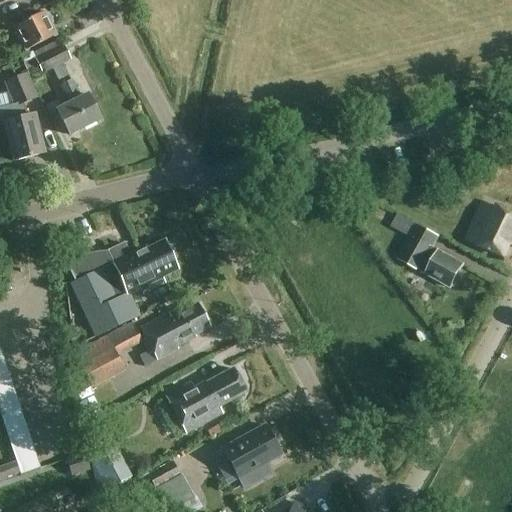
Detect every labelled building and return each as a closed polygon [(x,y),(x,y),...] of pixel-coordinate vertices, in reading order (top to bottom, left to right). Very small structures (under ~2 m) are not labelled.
[(13,28),(25,50),(54,35),(49,24),(50,22),(47,16),(44,15),(43,12),(13,28)] [(35,58),(42,74),(70,60),(62,45),(35,58)] [(0,124),(2,124),(13,163),(42,154),(31,115),(28,116),(22,103),(36,98),(26,76),(4,83),(14,105),(0,108),(0,124)] [(68,136),(99,119),(86,95),(81,98),(71,80),(59,86),(69,104),(55,111),(68,136)] [(511,245),(511,216),(481,203),(466,241),(503,257),(508,244),(511,245)] [(399,260),(450,288),(463,266),(432,248),(438,236),(419,225),(399,260)] [(124,242),(106,250),(111,263),(112,262),(126,293),(129,291),(132,298),(164,284),(161,276),(177,269),(174,263),(176,258),(171,247),(166,245),(164,241),(146,250),(145,247),(129,254),(124,242)] [(209,328),(196,304),(170,318),(168,314),(139,329),(156,360),(176,349),(176,347),(195,337),(194,336),(209,328)] [(115,354),(140,341),(131,323),(73,354),(90,385),(123,368),(115,354)] [(245,392),(232,369),(205,384),(204,382),(193,389),(190,383),(164,398),(185,434),(222,414),(218,407),(245,392)] [(0,375),(0,388),(12,385),(8,373),(0,375)] [(0,388),(0,401),(15,397),(12,385),(0,388)] [(93,396),(78,403),(86,420),(101,413),(93,396)] [(0,401),(0,415),(19,409),(15,397),(0,401)] [(0,415),(4,427),(23,420),(19,409),(0,415)] [(4,427),(8,439),(27,432),(23,420),(4,427)] [(226,420),(213,427),(216,433),(229,426),(226,420)] [(222,450),(238,479),(239,479),(245,489),(265,478),(259,468),(280,456),(263,426),(222,450)] [(8,439),(12,451),(31,444),(27,432),(8,439)] [(107,439),(87,450),(96,494),(107,488),(128,477),(107,439)] [(12,451),(16,463),(35,456),(31,444),(12,451)] [(16,463),(20,475),(39,469),(35,456),(16,463)] [(180,507),(195,499),(181,474),(180,475),(172,461),(147,474),(148,476),(141,480),(145,488),(152,484),(155,491),(180,507)] [(29,510),(31,511),(50,511),(41,500),(29,510)] [(287,511),(305,511),(307,510),(292,503),(287,511)]
